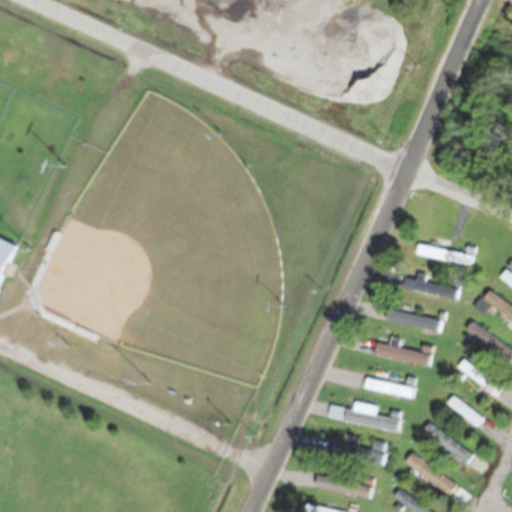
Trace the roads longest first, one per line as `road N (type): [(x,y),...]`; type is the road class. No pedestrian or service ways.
road 1 (residential): [(251,511),(480,0)]
road 2 (residential): [(404,172),(26,0)]
road 3 (residential): [(0,339),(141,54)]
road 4 (residential): [(267,475),(0,347)]
